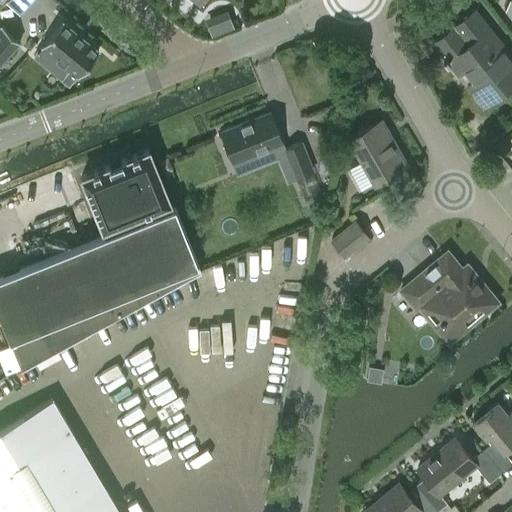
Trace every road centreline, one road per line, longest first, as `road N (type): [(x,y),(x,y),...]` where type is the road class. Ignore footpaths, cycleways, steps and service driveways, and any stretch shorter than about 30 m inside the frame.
road 1 (unclassified): [(292,511),(321,293),(455,191)]
road 2 (unknown): [(206,499),(151,474),(63,389),(28,392),(0,406)]
road 3 (tertiary): [(0,141),(202,60)]
road 4 (tertiary): [(455,191),(356,0)]
road 5 (tertiary): [(202,60),(356,0)]
